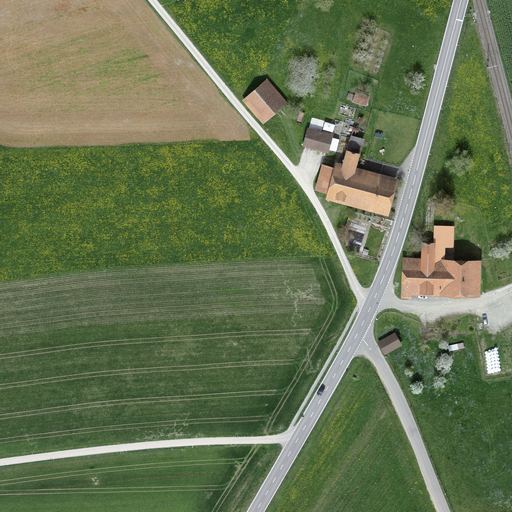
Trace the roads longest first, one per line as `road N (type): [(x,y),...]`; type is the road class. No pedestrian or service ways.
road 1 (secondary): [(461,0),(392,254),(357,333)]
road 2 (secondary): [(357,333),(255,511)]
road 3 (unclassified): [(357,333),(398,397),(444,511)]
road 4 (track): [(511,287),(469,302),(372,302)]
